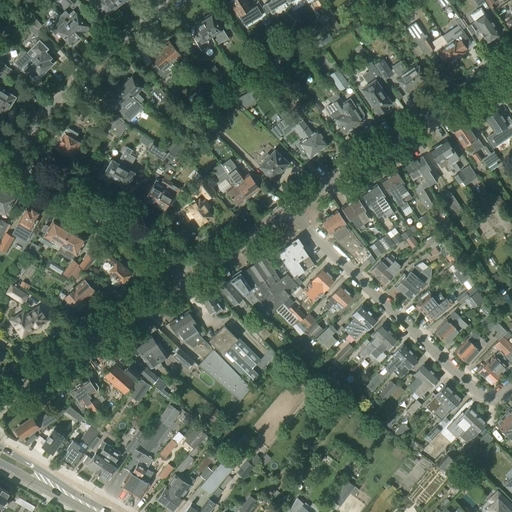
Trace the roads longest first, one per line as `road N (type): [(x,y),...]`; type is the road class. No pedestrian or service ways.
road 1 (residential): [(511,387),(498,397),(478,394),(287,212)]
road 2 (tertiary): [(511,61),(287,212)]
road 3 (residential): [(14,160),(55,100),(175,0)]
road 4 (tertiary): [(185,280),(0,404)]
road 5 (residential): [(185,280),(152,237),(14,160)]
road 6 (tertiary): [(287,212),(185,280)]
